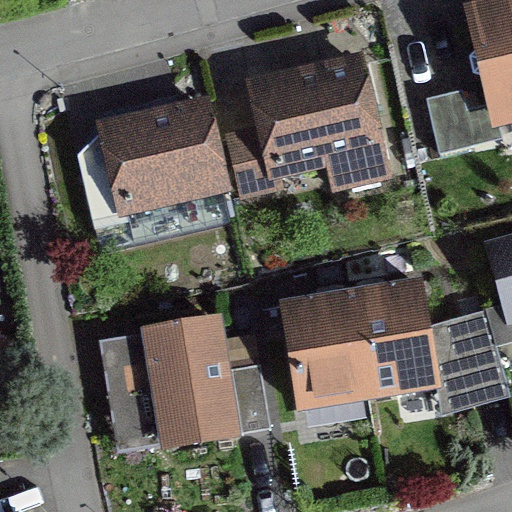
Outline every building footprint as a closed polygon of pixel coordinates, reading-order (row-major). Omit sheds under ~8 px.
[(511,0),(501,0),(502,0),(462,9),(473,54),(469,55),(472,75),(477,75),(481,88),(492,135),(501,132),(511,129),(511,0)] [(329,183),(332,195),(351,191),(353,200),(385,192),(382,183),(393,180),(363,53),(244,81),(255,129),(226,135),(242,203),(329,183)] [(439,157),(503,141),(501,132),(492,135),(481,88),(426,101),(439,157)] [(74,147),(92,232),(129,224),(133,244),(230,223),(224,195),(230,194),(210,98),(96,123),(100,141),(74,147)] [(511,235),(483,244),(501,307),(484,312),(495,349),(511,343),(511,235)] [(368,290),(349,294),(331,296),(278,304),(297,418),(304,416),(307,434),(346,428),(344,410),(390,402),(394,419),(436,410),(434,395),(438,395),(441,419),(511,399),(495,349),(484,312),(431,327),(420,282),(368,290)] [(159,450),(160,456),(242,443),(241,437),(226,340),(222,319),(139,332),(139,337),(99,343),(117,457),(159,450)] [(241,437),(272,432),(262,366),(260,366),(255,336),(226,340),(241,437)]
